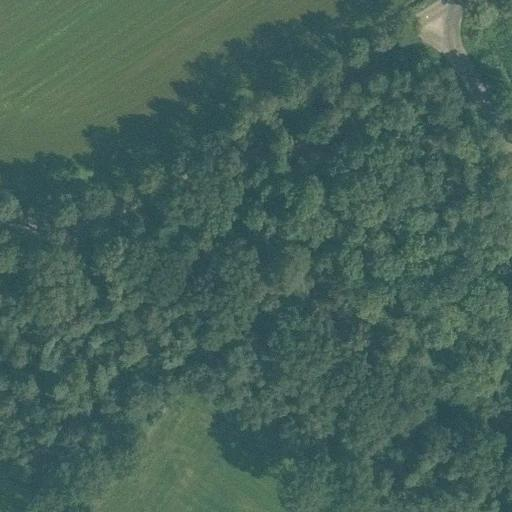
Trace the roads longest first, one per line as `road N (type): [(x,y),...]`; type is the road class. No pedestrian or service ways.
road 1 (unclassified): [(0,225),(49,234),(129,207),(439,10)]
road 2 (unclassified): [(511,132),(439,10)]
